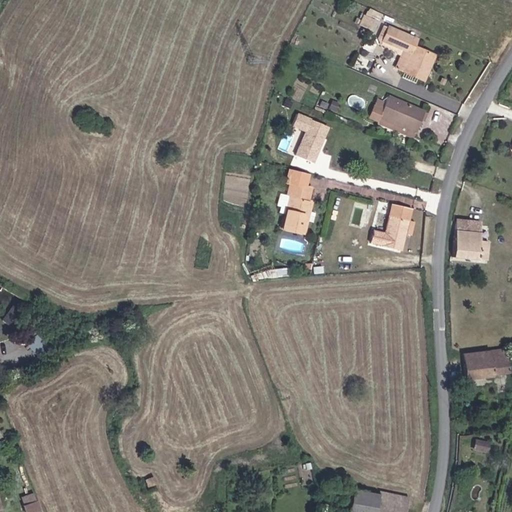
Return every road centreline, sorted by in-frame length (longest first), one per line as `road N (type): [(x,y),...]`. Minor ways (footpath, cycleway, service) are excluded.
road 1 (tertiary): [(436,511),(447,413),(440,288),(446,205),(476,115),(511,58)]
road 2 (unknown): [(446,205),(318,181)]
